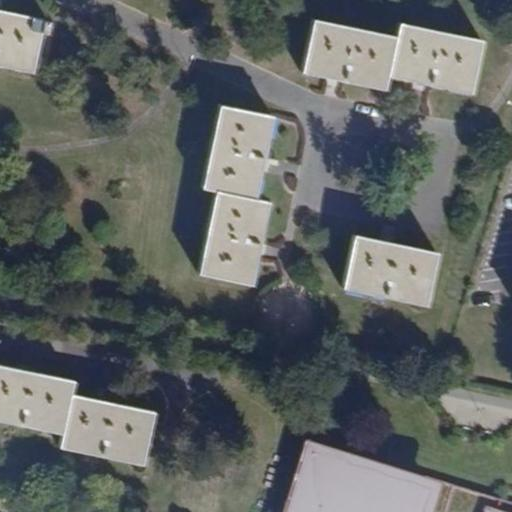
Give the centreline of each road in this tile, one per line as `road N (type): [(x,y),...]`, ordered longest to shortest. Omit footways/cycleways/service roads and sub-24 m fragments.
road 1 (residential): [(321,99),(308,190),(429,222),(447,124)]
road 2 (residential): [(321,99),(55,0)]
road 3 (residential): [(447,124),(321,99)]
